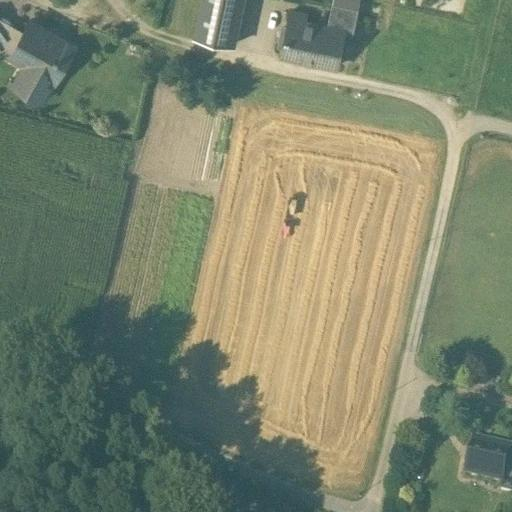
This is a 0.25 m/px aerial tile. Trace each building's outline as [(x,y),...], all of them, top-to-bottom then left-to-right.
[(242,0),(201,0),(194,36),(234,44),(242,0)] [(358,8),(332,3),(327,26),(345,30),(353,32),(358,8)] [(327,26),(305,22),(306,15),(290,12),(281,54),(337,66),(345,30),(327,26)] [(0,53),(8,58),(10,54),(23,31),(0,18),(0,53)] [(75,47),(29,21),(23,31),(10,54),(33,67),(21,87),(11,81),(9,83),(41,101),(54,79),(57,80),(75,47)] [(511,452),(480,446),(478,454),(477,453),(471,480),(507,489),(508,482),(511,483),(511,452)] [(205,477),(191,470),(184,484),(198,491),(205,477)]
